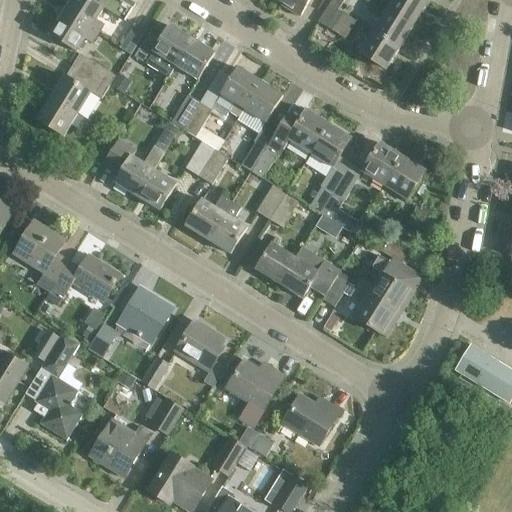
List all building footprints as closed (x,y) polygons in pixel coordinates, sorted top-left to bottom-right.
[(74,0),(66,15),(99,36),(104,27),(97,22),(104,10),(124,23),(135,6),(124,0),(90,0),(89,0),(74,0)] [(287,0),(283,8),(300,19),(311,0),(287,0)] [(334,0),(330,7),(339,11),(346,0),(334,0)] [(427,7),(415,0),(393,0),(386,11),(414,28),(427,7)] [(319,24),(328,29),(344,40),(356,21),(339,11),(330,7),(319,24)] [(373,33),(401,50),(414,28),(386,11),(373,33)] [(99,36),(66,15),(52,38),(78,54),(86,41),(93,45),(99,36)] [(146,33),(134,26),(121,50),(133,57),(146,33)] [(150,36),(135,59),(147,66),(169,80),(176,68),(193,42),(170,28),(161,43),(150,36)] [(401,50),(373,33),(360,55),(387,72),(401,50)] [(193,42),(176,68),(199,82),(215,56),(193,42)] [(110,89),(117,78),(81,56),(74,67),(110,89)] [(67,79),(66,78),(52,100),(78,116),(92,94),(103,101),(110,89),(74,67),(67,79)] [(221,72),(200,105),(213,113),(212,114),(224,121),(228,113),(239,120),(261,84),(239,70),(233,79),(221,72)] [(261,84),(239,120),(245,111),(268,125),(284,98),(261,84)] [(189,98),(173,126),(184,132),(200,105),(189,98)] [(78,116),(52,100),(38,122),(64,139),(72,126),(88,136),(94,126),(78,116)] [(200,105),(184,132),(196,140),(212,114),(213,113),(200,105)] [(276,136),(252,175),(264,182),(279,158),(280,159),(287,147),(290,142),(311,156),(330,126),(308,113),(303,122),(291,114),(276,139),(275,139),(276,136)] [(330,126),(311,156),(332,168),(320,188),(321,188),(333,195),(351,165),(341,159),(352,140),(330,126)] [(256,145),(242,169),(252,175),(276,136),(265,128),(255,144),(256,145)] [(103,177),(139,199),(155,172),(166,155),(156,149),(145,166),(133,158),(137,152),(124,144),(121,142),(109,135),(95,159),(109,168),(103,177)] [(186,170),(200,179),(217,153),(203,144),(186,170)] [(364,175),(386,189),(404,160),(382,146),(364,175)] [(230,161),(217,153),(200,179),(213,187),(230,161)] [(404,160),(386,189),(408,202),(426,173),(404,160)] [(333,195),(321,215),(332,222),(344,202),(344,203),(363,173),(351,165),(333,195)] [(155,172),(139,199),(161,212),(178,186),(155,172)] [(258,215),(270,222),(287,196),(274,188),(258,215)] [(321,188),(310,208),(321,215),(333,195),(321,188)] [(300,204),(287,196),(270,222),(284,231),(300,204)] [(186,228),(209,242),(233,204),(223,197),(215,209),(203,201),(186,228)] [(0,234),(14,212),(2,204),(0,207),(0,234)] [(233,204),(209,242),(232,256),(249,230),(235,221),(243,209),(233,204)] [(37,287),(49,295),(64,271),(52,263),(65,243),(35,224),(15,256),(45,275),(37,287)] [(406,268),(413,257),(389,243),(382,254),(406,268)] [(257,272),(280,286),(303,250),(302,250),(296,260),(273,246),(257,272)] [(303,250),(280,286),(303,300),(311,288),(326,298),(324,302),(336,309),(350,286),(338,278),(341,273),(303,250)] [(64,271),(49,295),(62,303),(73,285),(104,303),(120,277),(89,258),(77,278),(64,271)] [(355,288),(396,314),(410,292),(397,283),(404,272),(380,258),(373,269),(383,275),(375,287),(361,278),(355,288)] [(349,297),(364,306),(355,320),(382,337),(396,314),(355,288),(349,297)] [(151,346),(173,310),(140,290),(116,329),(120,331),(122,328),(151,346)] [(209,373),(228,343),(195,323),(177,353),(209,373)] [(103,358),(117,335),(105,328),(91,350),(103,358)] [(0,401),(6,405),(29,367),(4,351),(2,354),(0,352),(0,343),(4,337),(0,334),(0,401)] [(67,442),(84,415),(73,408),(74,406),(71,404),(79,393),(58,381),(80,346),(64,336),(42,370),(52,376),(35,403),(52,414),(44,428),(67,442)] [(511,371),(471,346),(456,371),(510,404),(511,401),(511,371)] [(154,390),(157,385),(169,367),(158,361),(144,384),(154,390)] [(264,412),(285,378),(273,371),(268,378),(245,363),(228,390),(264,412)] [(321,448),(342,414),(329,406),(324,413),(301,398),(284,425),(321,448)] [(168,437),(184,411),(169,402),(153,427),(168,437)] [(112,423),(91,458),(93,459),(93,464),(99,467),(103,465),(126,479),(151,437),(140,431),(136,438),(112,423)] [(228,476),(244,449),(230,441),(214,468),(228,476)] [(190,511),(194,511),(212,483),(191,471),(192,469),(172,457),(149,493),(170,506),(173,501),(190,511)] [(283,511),(291,511),(306,489),(292,480),(276,507),(283,511)] [(247,511),(229,501),(233,496),(222,489),(208,511),(247,511)]
